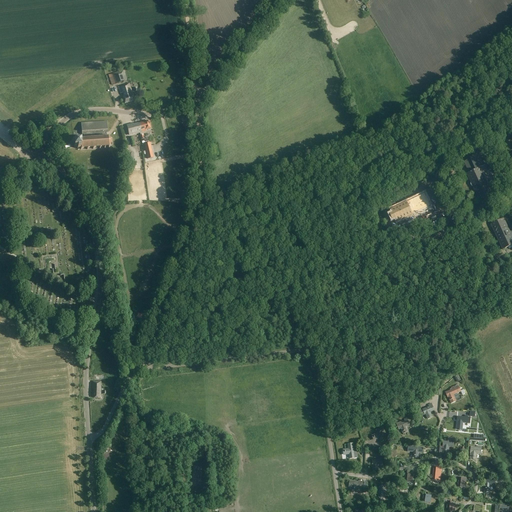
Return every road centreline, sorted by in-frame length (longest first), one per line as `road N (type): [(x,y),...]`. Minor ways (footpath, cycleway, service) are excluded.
road 1 (track): [(185,0),(201,202),(143,369)]
road 2 (unclassified): [(40,152),(71,114),(159,113),(195,97),(279,0)]
road 3 (unclassified): [(88,436),(95,242),(83,204),(40,152)]
road 4 (unclassified): [(88,436),(101,432),(137,371),(316,348)]
road 5 (unclassified): [(316,348),(432,334),(511,302)]
road 6 (unclassified): [(461,511),(475,480),(449,460),(380,477),(334,472)]
road 7 (track): [(477,155),(427,190),(435,203),(472,216),(511,191)]
road 8 (unclassified): [(334,472),(316,348)]
